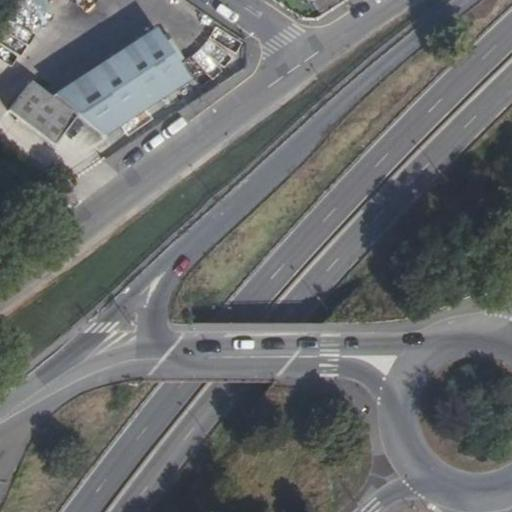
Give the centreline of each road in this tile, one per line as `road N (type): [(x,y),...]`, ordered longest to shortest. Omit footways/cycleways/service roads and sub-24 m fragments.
road 1 (trunk): [(511,32),(277,270),(83,511)]
road 2 (trunk): [(125,511),(316,278),(511,81)]
road 3 (trunk): [(469,0),(181,254)]
road 4 (tertiary): [(0,281),(303,56)]
road 5 (tertiary): [(181,254),(150,274),(54,375)]
road 6 (tertiary): [(160,354),(326,355)]
